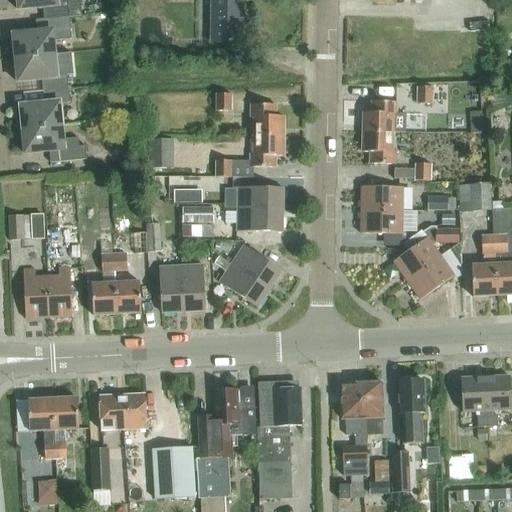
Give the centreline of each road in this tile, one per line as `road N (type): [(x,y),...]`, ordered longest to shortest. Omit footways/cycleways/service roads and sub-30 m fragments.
road 1 (residential): [(321,348),(326,0)]
road 2 (residential): [(0,362),(321,348)]
road 3 (residential): [(321,348),(511,339)]
